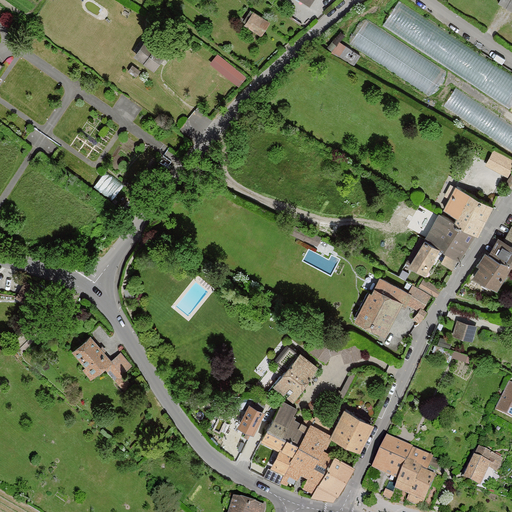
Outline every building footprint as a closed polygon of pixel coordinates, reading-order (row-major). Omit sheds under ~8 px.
[(511,0),(503,0),(501,5),(511,10),(511,0)] [(511,68),(398,4),(384,27),(511,99),(511,68)] [(271,23),(251,10),(243,21),(246,23),(244,25),(261,36),(271,23)] [(368,18),(353,41),(432,94),(447,71),(368,18)] [(166,53),(147,38),(134,55),(153,70),(166,53)] [(247,77),(217,54),(210,64),(239,87),(247,77)] [(445,105),(511,145),(511,121),(456,88),(445,105)] [(197,106),(181,128),(197,139),(213,118),(197,106)] [(511,168),(511,159),(494,150),(486,164),(508,176),(511,168)] [(97,184),(114,197),(124,184),(107,171),(97,184)] [(439,213),(409,265),(426,275),(433,262),(435,263),(442,252),(439,250),(439,248),(447,252),(442,262),(452,268),(457,258),(460,260),(476,234),(478,235),(494,205),(456,186),(444,209),(458,217),(455,222),(439,213)] [(322,237),(294,225),(290,234),(318,246),(322,237)] [(497,238),(490,253),(486,251),(478,265),(480,267),(475,276),(498,288),(511,266),(511,226),(504,241),(497,238)] [(377,275),(355,318),(385,336),(402,303),(405,304),(406,303),(419,311),(413,320),(419,324),(427,311),(423,309),(431,295),(413,285),(409,292),(377,275)] [(442,290),(424,279),(419,287),(438,298),(442,290)] [(45,293),(25,282),(16,297),(36,309),(45,293)] [(477,326),(458,320),(453,335),(472,341),(477,326)] [(131,385),(112,363),(113,362),(90,336),(72,352),(85,367),(82,369),(92,380),(106,368),(125,390),(131,385)] [(453,341),(440,338),(438,346),(451,349),(453,341)] [(281,375),(274,385),(294,401),(319,366),(288,342),(272,361),(276,364),(276,371),(281,375)] [(359,342),(339,348),(344,364),(364,357),(359,342)] [(455,348),(453,354),(469,360),(471,354),(455,348)] [(511,384),(509,383),(495,410),(511,418),(511,384)] [(322,448),(331,433),(313,423),(316,418),(308,413),(302,422),(295,419),(296,416),(293,415),(297,407),(284,400),(262,438),(263,439),(280,447),(271,464),(281,469),(279,475),(268,469),(268,470),(263,477),(281,486),(282,483),(287,485),(288,481),(294,483),(296,477),(297,478),(301,472),(309,477),(303,488),(315,494),(313,497),(334,501),(355,466),(322,448)] [(249,403),(238,424),(254,432),(265,410),(249,403)] [(375,424),(346,408),(331,436),(360,452),(375,424)] [(422,507),(436,476),(427,473),(429,468),(436,471),(440,463),(433,459),(434,458),(386,437),(372,469),(397,480),(400,475),(402,476),(394,494),(386,491),(384,496),(398,502),(402,493),(410,497),(408,501),(422,507)] [(479,447),(463,479),(480,487),(490,468),(497,472),(503,460),(479,447)] [(264,511),(266,508),(234,498),(229,511),(264,511)]
